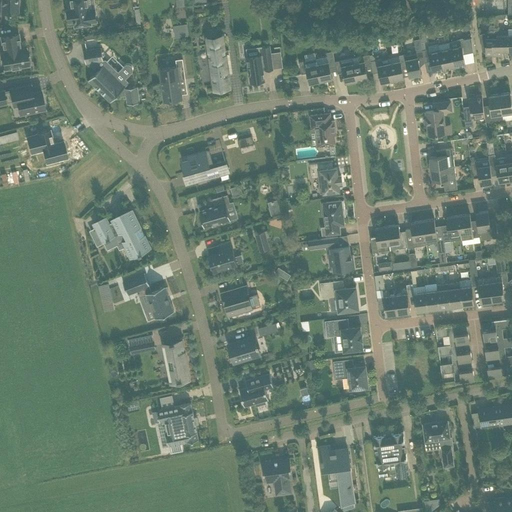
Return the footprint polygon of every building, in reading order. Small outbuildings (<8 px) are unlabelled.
[(17,0),(0,0),(0,13),(18,13),(17,0)] [(67,12),(66,12),(67,20),(68,19),(69,22),(74,21),(75,26),(91,24),(91,22),(97,21),(95,9),(89,10),(87,0),(70,0),(72,8),(67,9),(67,12)] [(188,24),(174,24),(175,37),(189,36),(188,24)] [(496,38),(490,38),(490,33),(480,34),(482,50),(485,50),(485,55),(492,55),(492,56),(497,56),(497,35),(496,35),(496,38)] [(10,59),(11,68),(13,68),(13,70),(20,69),(20,67),(29,65),(28,63),(30,63),(29,56),(27,57),(26,47),(21,48),(18,34),(1,37),(3,51),(1,52),(3,60),(10,59)] [(231,89),(224,34),(205,37),(213,91),(214,91),(213,84),(229,82),(230,89),(231,89)] [(497,35),(497,56),(502,55),(502,51),(508,51),(508,35),(497,35)] [(422,50),(420,42),(420,38),(414,40),(416,52),(422,50)] [(462,38),(450,42),(450,48),(454,67),(465,64),(463,54),(473,52),(471,38),(464,40),(462,38)] [(444,69),(439,45),(428,47),(428,49),(426,49),(424,42),(420,42),(422,50),(425,62),(431,61),(433,71),(444,69)] [(450,42),(439,44),(439,45),(444,69),(454,67),(450,48),(450,42)] [(260,55),(247,57),(251,82),(254,82),(255,84),(261,83),(261,81),(264,80),(263,70),(266,70),(273,69),(270,46),(259,47),(260,55)] [(125,65),(124,66),(123,65),(123,66),(118,71),(106,59),(103,59),(101,48),(84,50),(86,63),(93,62),(94,68),(97,71),(89,80),(111,101),(119,93),(122,96),(126,95),(127,103),(139,102),(137,87),(131,87),(131,86),(128,86),(128,87),(125,88),(124,87),(129,82),(126,79),(132,72),(133,71),(133,69),(132,67),(132,66),(131,65),(129,64),(127,64),(126,64),(125,65)] [(327,56),(316,59),(321,80),(322,81),(332,78),(330,68),(336,67),(335,61),(333,51),(326,52),(327,56)] [(372,66),(371,61),(368,51),(363,52),(364,55),(352,58),(357,80),(357,81),(368,78),(366,67),(372,66)] [(417,53),(405,56),(407,66),(410,76),(411,76),(411,77),(421,74),(417,53)] [(404,77),(401,67),(407,66),(405,56),(405,54),(394,56),(395,62),(389,63),(392,80),(393,80),(393,81),(404,77)] [(356,80),(357,80),(352,58),(335,61),(336,67),(337,73),(343,72),(345,82),(356,81),(356,80)] [(185,79),(183,59),(176,60),(177,67),(160,69),(164,101),(182,98),(179,79),(185,79)] [(316,59),(305,61),(299,62),(301,74),(307,73),(310,83),(320,82),(320,81),(321,80),(316,59)] [(382,59),(371,61),(372,66),(373,73),(379,72),(381,82),(392,81),(392,80),(389,63),(383,64),(382,59)] [(0,91),(0,104),(6,103),(12,101),(13,107),(24,104),(26,113),(45,109),(42,95),(33,97),(31,85),(10,89),(10,90),(4,91),(4,90),(0,91)] [(511,105),(510,92),(499,94),(502,114),(511,112),(511,105)] [(502,114),(499,94),(488,95),(491,115),(502,114)] [(472,118),(485,116),(482,95),(476,96),(476,97),(469,98),(470,109),(464,110),(464,107),(463,107),(466,126),(473,125),(472,118)] [(445,134),(443,112),(452,111),(451,101),(434,103),(434,110),(426,111),(428,136),(445,134)] [(318,146),(335,144),(333,130),(335,130),(334,121),(331,121),(330,114),(310,116),(312,128),(316,127),(318,146)] [(37,134),(27,136),(31,153),(43,149),(46,162),(67,157),(63,140),(52,143),(50,136),(51,135),(50,130),(37,133),(37,134)] [(17,131),(0,135),(0,143),(19,139),(17,131)] [(254,143),(251,136),(238,139),(240,147),(254,143)] [(448,166),(454,165),(452,148),(439,149),(440,156),(430,157),(430,161),(429,161),(430,169),(448,167),(448,166)] [(193,173),(196,182),(229,173),(227,164),(225,160),(209,164),(205,150),(181,157),(186,175),(193,173)] [(502,181),(510,180),(506,156),(495,158),(494,154),(488,155),(490,165),(491,171),(497,170),(498,181),(502,181)] [(338,179),(337,167),(331,168),(331,161),(333,161),(333,160),(323,162),(309,164),(310,171),(318,170),(318,176),(320,193),(330,192),(340,191),(339,183),(342,183),(341,179),(338,179)] [(477,161),(471,162),(472,168),(472,174),(478,173),(479,177),(480,184),(492,183),(491,171),(490,165),(478,167),(477,161)] [(448,166),(448,167),(430,169),(432,177),(433,181),(443,179),(445,190),(457,188),(456,178),(454,165),(448,166)] [(238,186),(230,188),(232,194),(242,191),(241,187),(239,188),(238,186)] [(230,202),(227,195),(213,199),(215,207),(199,211),(204,227),(221,222),(222,223),(231,220),(226,204),(230,202)] [(268,201),(272,215),(282,213),(278,199),(268,201)] [(339,225),(344,225),(343,210),(345,210),(344,199),(343,200),(326,202),(327,214),(324,215),(325,226),(321,227),(322,235),(340,233),(339,225)] [(140,227),(132,210),(112,220),(113,221),(108,223),(105,217),(93,223),(102,241),(107,239),(107,240),(111,239),(110,237),(114,235),(120,248),(125,245),(130,257),(139,253),(139,255),(143,253),(142,252),(150,248),(145,236),(143,237),(138,228),(140,227)] [(488,211),(476,212),(477,220),(477,224),(480,236),(480,240),(492,238),(491,236),(498,235),(498,234),(497,227),(496,221),(495,217),(489,218),(488,211)] [(473,237),(480,236),(477,224),(472,225),(470,214),(466,215),(466,214),(458,215),(461,239),(461,240),(473,238),(473,237)] [(451,240),(461,239),(458,215),(450,216),(450,217),(446,218),(448,228),(442,229),(443,238),(444,241),(451,240)] [(430,219),(422,220),(426,244),(437,242),(439,252),(445,251),(444,244),(444,241),(443,238),(437,239),(434,219),(431,220),(430,219)] [(412,234),(406,234),(408,247),(426,244),(422,220),(414,222),(411,223),(412,234)] [(395,225),(387,226),(389,244),(401,242),(402,248),(408,247),(406,234),(400,235),(399,225),(395,225)] [(389,244),(387,226),(379,227),(379,228),(375,228),(377,239),(371,240),(373,252),(380,251),(381,252),(382,253),(383,253),(384,253),(385,252),(387,252),(389,251),(388,249),(391,249),(389,244)] [(258,242),(267,240),(264,231),(255,234),(258,242)] [(353,262),(351,261),(349,245),(338,247),(338,244),(339,244),(338,236),(308,240),(308,243),(309,248),(330,245),(333,272),(352,269),(352,268),(354,267),(353,262)] [(451,240),(444,241),(444,244),(445,251),(445,252),(452,251),(451,240)] [(232,247),(230,241),(219,244),(221,250),(208,254),(211,264),(210,264),(211,269),(213,269),(213,271),(222,269),(223,270),(237,266),(232,247)] [(506,272),(503,256),(495,257),(498,274),(499,274),(506,272)] [(469,262),(471,274),(477,273),(475,258),(469,259),(469,262)] [(411,260),(393,262),(394,269),(411,267),(411,260)] [(383,262),(378,263),(379,270),(392,268),(391,261),(386,262),(386,261),(383,262)] [(146,272),(124,281),(129,294),(138,290),(140,296),(148,294),(157,317),(175,311),(168,293),(170,293),(168,287),(166,287),(165,286),(152,290),(150,286),(151,285),(146,272)] [(383,274),(374,275),(376,290),(385,289),(383,274)] [(505,299),(502,276),(489,277),(493,301),(505,299)] [(493,301),(489,277),(477,279),(480,302),(493,301)] [(358,308),(356,286),(344,287),(343,280),(320,282),(322,298),(337,296),(339,311),(358,308)] [(462,305),(460,287),(460,282),(448,284),(449,288),(451,306),(462,305)] [(253,309),(249,296),(247,296),(246,293),(249,292),(247,284),(220,292),(222,300),(225,299),(226,303),(224,303),(228,317),(237,314),(236,311),(243,309),(244,312),(253,309)] [(410,312),(408,296),(414,295),(414,293),(413,284),(407,285),(407,288),(401,289),(402,293),(395,294),(398,313),(410,312)] [(472,285),(460,287),(462,305),(474,303),(472,285)] [(449,288),(437,290),(439,308),(451,306),(449,288)] [(108,290),(100,292),(102,300),(110,298),(108,290)] [(437,290),(426,291),(428,309),(439,308),(437,290)] [(398,313),(395,294),(389,295),(389,291),(383,291),(386,315),(398,313)] [(428,309),(426,291),(414,293),(414,295),(416,311),(428,309)] [(119,311),(107,313),(109,326),(121,324),(119,311)] [(348,317),(325,320),(327,336),(342,334),(343,350),(363,348),(362,339),(363,339),(362,333),(361,325),(349,326),(348,317)] [(511,317),(491,321),(492,321),(492,326),(491,326),(490,329),(483,330),(484,340),(511,336),(503,337),(502,328),(511,327),(511,317)] [(278,330),(275,323),(262,327),(264,334),(278,330)] [(450,345),(459,344),(469,343),(468,332),(461,333),(461,330),(458,330),(457,326),(457,325),(436,328),(437,337),(449,335),(450,344),(450,345)] [(153,335),(129,340),(130,346),(144,344),(145,350),(155,348),(153,335)] [(511,336),(484,340),(484,341),(494,339),(495,344),(493,344),(492,348),(485,348),(487,358),(511,355),(511,354),(506,356),(505,347),(511,345),(511,336)] [(257,344),(255,339),(247,342),(246,339),(237,342),(238,344),(230,347),(232,352),(231,353),(234,363),(243,360),(242,356),(249,354),(250,358),(260,355),(258,347),(259,346),(258,344),(257,344)] [(170,382),(190,379),(182,340),(170,342),(170,343),(163,345),(170,382)] [(452,363),(462,362),(472,361),(470,350),(463,351),(463,348),(460,349),(459,344),(450,345),(450,344),(438,346),(439,355),(451,354),(452,363)] [(496,358),(497,362),(495,363),(495,366),(488,367),(489,377),(509,374),(508,374),(507,365),(511,364),(511,355),(487,358),(487,359),(496,358)] [(354,366),(353,358),(333,361),(335,379),(349,377),(350,388),(356,387),(356,390),(363,389),(363,386),(368,386),(365,365),(354,366)] [(452,363),(440,364),(441,374),(442,373),(454,372),(455,381),(454,381),(455,382),(474,379),(473,369),(466,369),(465,366),(462,367),(462,362),(452,363)] [(268,399),(265,389),(273,386),(270,373),(246,380),(248,387),(240,389),(245,406),(256,403),(256,405),(265,403),(264,400),(268,399)] [(193,440),(199,439),(198,439),(198,431),(197,431),(193,411),(193,410),(192,411),(191,403),(186,404),(186,403),(184,404),(179,405),(158,410),(158,411),(153,412),(155,422),(160,421),(160,422),(161,422),(160,422),(165,421),(167,433),(166,433),(167,438),(167,439),(167,440),(168,440),(169,445),(187,441),(187,442),(192,441),(194,441),(193,440)] [(511,421),(511,405),(480,410),(483,426),(511,421)] [(444,466),(454,465),(451,446),(453,446),(452,437),(450,437),(448,420),(423,424),(425,442),(439,440),(440,448),(441,448),(444,466)] [(395,462),(397,474),(409,472),(403,432),(391,434),(391,435),(386,436),(385,435),(373,437),(378,466),(390,465),(389,462),(395,462)] [(353,506),(353,502),(354,502),(350,468),(349,468),(348,465),(349,465),(347,448),(334,450),(335,452),(330,453),(329,446),(320,447),(322,459),(321,460),(322,463),(323,468),(328,467),(330,478),(339,477),(342,503),(344,503),(345,507),(353,506)] [(290,458),(262,461),(265,482),(274,481),(276,495),(292,493),(290,479),(293,478),(290,458)] [(511,511),(511,498),(505,500),(505,497),(495,498),(495,501),(487,502),(488,511),(511,511)] [(426,500),(426,509),(441,508),(440,498),(426,500)]
